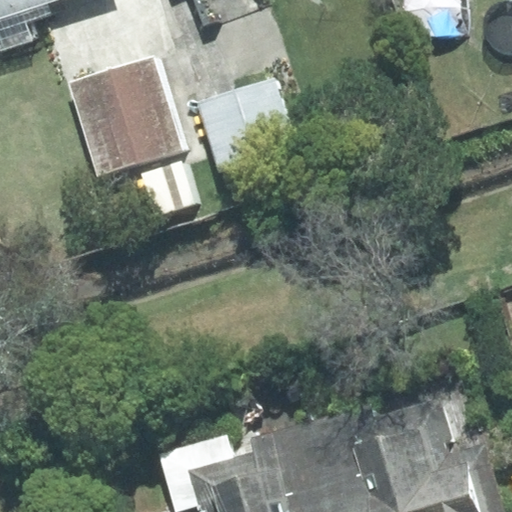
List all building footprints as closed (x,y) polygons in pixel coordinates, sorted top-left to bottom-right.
[(46,2),(50,0),(0,0),(0,52),(38,40),(32,20),(50,15),(46,2)] [(511,0),(475,0),(500,90),(511,86),(511,0)] [(156,59),(72,84),(99,173),(139,161),(155,216),(195,204),(179,150),(182,149),(156,59)] [(279,77),(199,102),(221,171),(301,146),(279,77)] [(502,511),(461,377),(343,413),(374,511),(502,511)] [(264,437),(284,511),(374,511),(343,413),(264,437)] [(284,511),(264,437),(253,440),(256,453),(233,460),(226,436),(158,454),(174,511),(190,511),(200,509),(200,511),(284,511)]
